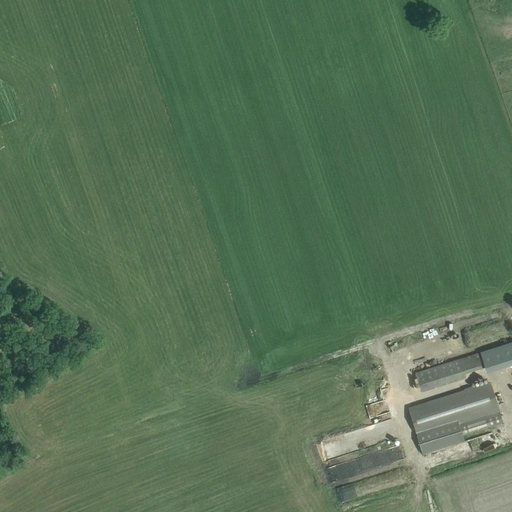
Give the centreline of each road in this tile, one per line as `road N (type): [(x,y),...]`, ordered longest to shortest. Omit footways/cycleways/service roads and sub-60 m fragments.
road 1 (track): [(406,428),(310,106),(317,92),(511,1)]
road 2 (unclassified): [(406,428),(424,474),(511,445)]
